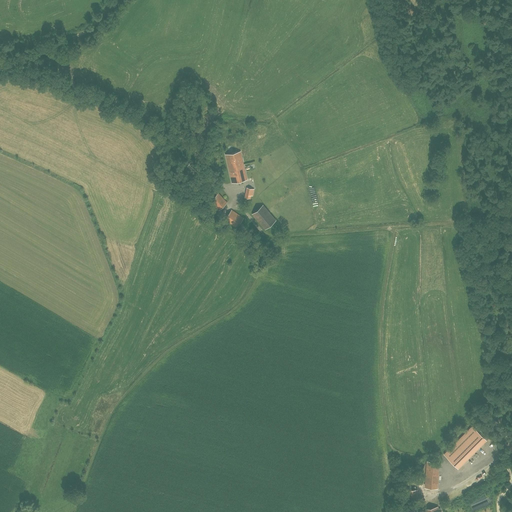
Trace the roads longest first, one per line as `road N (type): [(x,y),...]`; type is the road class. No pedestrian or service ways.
road 1 (unclassified): [(263,236),(176,135),(0,59)]
road 2 (track): [(116,0),(88,31),(0,67)]
road 3 (unclassified): [(408,511),(511,451)]
